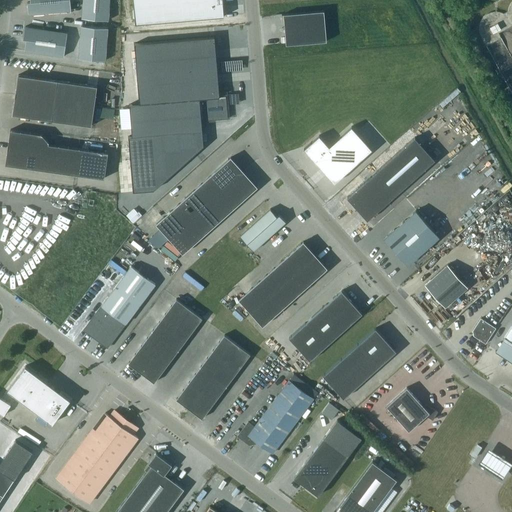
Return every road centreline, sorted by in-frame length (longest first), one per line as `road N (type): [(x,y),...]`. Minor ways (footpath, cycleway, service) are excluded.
road 1 (unclassified): [(511,406),(463,374),(268,153),(251,0)]
road 2 (unclassified): [(288,511),(17,309)]
